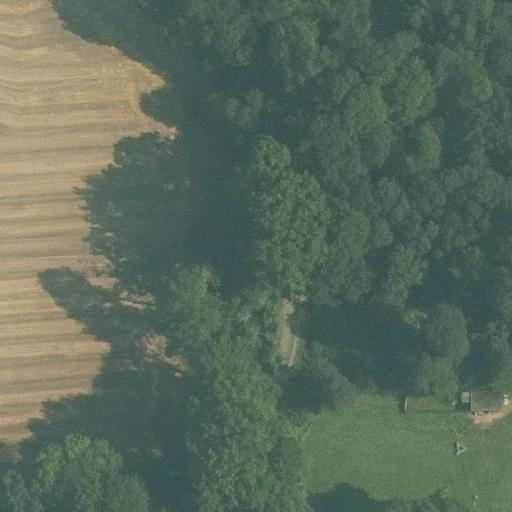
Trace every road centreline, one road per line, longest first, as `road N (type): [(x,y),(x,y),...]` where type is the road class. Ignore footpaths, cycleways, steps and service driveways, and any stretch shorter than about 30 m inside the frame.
road 1 (unclassified): [(212,511),(213,485),(274,388),(292,301),(249,0)]
road 2 (track): [(259,67),(398,77),(511,124)]
